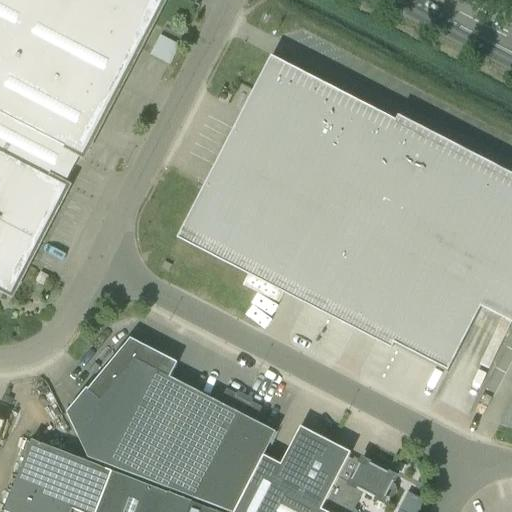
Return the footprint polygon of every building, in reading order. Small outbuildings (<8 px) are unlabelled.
[(0,0),(0,115),(83,158),(148,32),(144,30),(159,1),(157,0),(0,0)] [(163,37),(152,55),(170,65),(180,47),(163,37)] [(447,375),(483,306),(511,321),(511,184),(359,106),(357,111),(273,67),(257,98),(252,95),(179,237),(447,375)] [(0,286),(9,291),(22,265),(24,261),(29,263),(83,158),(0,115),(0,286)] [(96,464),(154,353),(130,341),(88,392),(86,391),(66,415),(88,461),(96,464)] [(147,483),(194,393),(170,380),(177,366),(154,353),(96,464),(147,483)] [(147,483),(192,501),(244,400),(226,391),(219,405),(194,393),(147,483)] [(262,409),(244,400),(192,501),(221,511),(235,511),(263,458),(276,435),(254,424),(262,409)] [(511,402),(500,427),(511,430),(511,402)] [(321,511),(338,480),(350,455),(300,429),(280,467),(263,458),(235,511),(321,511)] [(5,511),(97,511),(112,474),(31,443),(5,511)] [(321,511),(352,511),(362,494),(383,505),(387,497),(389,498),(390,499),(393,498),(395,496),(396,494),(396,492),(396,491),(395,489),(394,487),(392,486),(396,480),(361,462),(349,486),(338,480),(321,511)] [(97,511),(189,511),(192,505),(112,474),(101,503),(97,511)] [(408,493),(399,511),(401,511),(419,511),(423,501),(408,493)]
